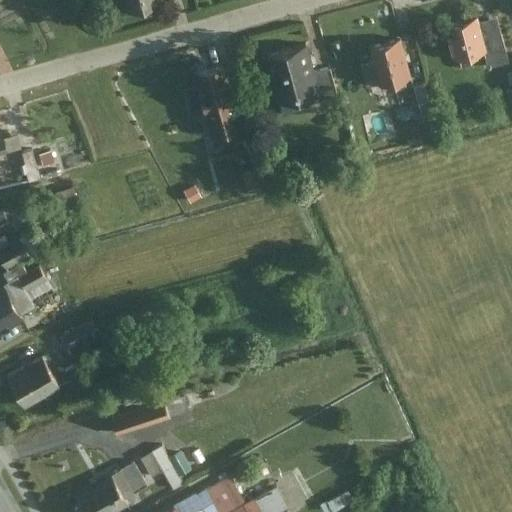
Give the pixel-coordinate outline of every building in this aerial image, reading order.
[(126,0),(130,12),(165,2),(164,0),(126,0)] [(495,16),(477,21),(476,16),(443,25),(452,59),(482,51),(487,67),(508,62),(495,16)] [(364,86),(376,83),(377,84),(383,82),(385,89),(404,84),(402,77),(409,75),(398,36),(366,45),(371,61),(358,65),(364,86)] [(335,93),(328,66),(312,70),(304,41),(262,53),(275,101),(277,101),(280,113),(302,107),(298,95),(315,91),(317,98),(335,93)] [(246,151),(249,151),(258,148),(250,119),(240,122),(224,63),(190,72),(209,136),(222,132),(226,145),(243,140),(246,151)] [(412,85),(421,120),(432,117),(423,82),(412,85)] [(395,109),(398,119),(412,115),(410,105),(395,109)] [(323,119),(325,127),(335,124),(333,117),(323,119)] [(0,151),(19,147),(16,132),(15,132),(14,129),(8,131),(9,134),(0,135),(0,151)] [(25,171),(27,180),(38,177),(31,147),(19,150),(22,161),(17,163),(19,172),(25,171)] [(249,189),(267,183),(261,165),(243,170),(249,189)] [(52,191),(58,210),(76,204),(70,185),(52,191)] [(0,227),(1,227),(3,231),(12,226),(14,229),(29,220),(17,199),(2,208),(0,204),(0,227)] [(0,259),(4,267),(27,254),(42,249),(31,228),(8,241),(3,233),(0,234),(0,259)] [(0,326),(5,324),(8,329),(22,321),(18,313),(33,305),(32,303),(52,292),(38,265),(26,272),(20,262),(2,273),(6,281),(2,284),(0,284),(0,326)] [(58,336),(65,349),(92,334),(85,321),(58,336)] [(3,376),(21,407),(57,386),(39,355),(3,376)] [(73,396),(86,389),(73,364),(60,371),(73,396)] [(108,416),(114,434),(168,417),(167,416),(183,411),(183,409),(190,407),(186,395),(179,397),(178,394),(162,400),(162,399),(108,416)] [(182,483),(178,475),(190,468),(179,449),(167,456),(160,445),(139,457),(150,476),(161,470),(172,489),(182,483)] [(190,454),(196,464),(204,459),(198,449),(190,454)] [(115,511),(128,505),(123,497),(146,484),(132,461),(110,473),(108,471),(70,493),(81,511),(115,511)] [(278,511),(288,506),(283,499),(260,511),(250,511),(245,502),(229,476),(205,489),(205,488),(196,493),(195,491),(172,505),(172,506),(162,511),(278,511)]
